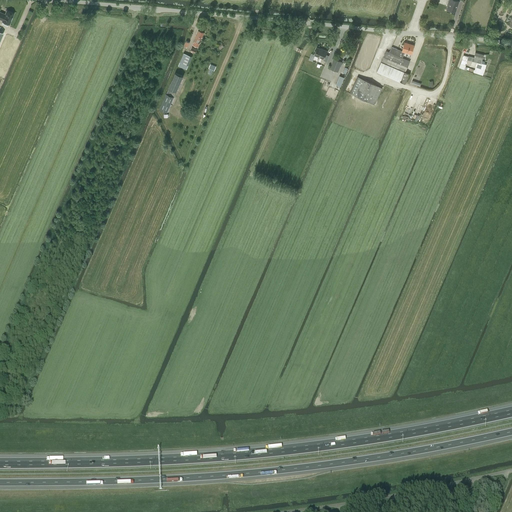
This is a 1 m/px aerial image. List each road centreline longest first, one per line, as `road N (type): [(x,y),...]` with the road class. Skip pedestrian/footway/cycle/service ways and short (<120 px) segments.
road 1 (motorway): [(511,411),(235,455),(0,463)]
road 2 (motorway): [(0,482),(300,468),(511,431)]
road 3 (unclassified): [(511,42),(53,0)]
road 4 (unclassified): [(511,470),(290,511)]
